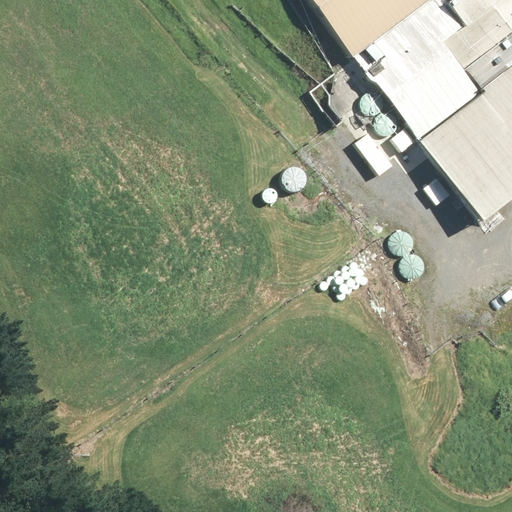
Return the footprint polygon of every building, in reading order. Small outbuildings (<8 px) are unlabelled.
[(425,0),(296,0),(364,95),(449,34),(425,0)] [(511,110),(438,167),(506,257),(511,252),(511,110)] [(390,166),(366,135),(351,147),(376,178),(390,166)] [(292,164),(276,175),(291,196),(306,185),(292,164)] [(395,261),(418,251),(408,228),(384,238),(395,261)] [(418,251),(395,261),(403,280),(426,270),(418,251)]
